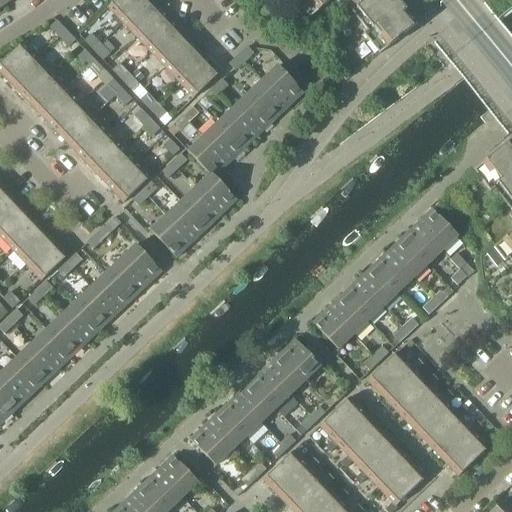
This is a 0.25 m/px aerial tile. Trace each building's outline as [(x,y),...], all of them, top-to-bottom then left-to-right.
[(122,24),(147,0),(116,0),(108,8),(122,24)] [(163,13),(150,0),(147,0),(122,24),(136,39),(163,13)] [(303,0),(302,1),(298,4),(309,18),(332,0),(335,0),(344,11),(348,8),(367,31),(363,34),(379,54),(417,25),(396,0),(303,0)] [(163,13),(136,39),(150,53),(177,28),(163,13)] [(58,37),(65,31),(56,21),(49,28),(58,37)] [(177,28),(150,53),(164,68),(191,43),(177,28)] [(74,40),(65,31),(58,37),(67,47),(74,40)] [(90,35),(83,41),(92,51),(99,44),(90,35)] [(101,46),(99,44),(92,51),(102,61),(114,49),(107,41),(101,46)] [(0,73),(10,84),(37,59),(22,43),(0,64),(0,73)] [(191,43),(164,68),(178,83),(205,58),(191,43)] [(93,59),(84,50),(76,57),(85,67),(93,59)] [(257,59),(251,52),(242,61),(248,67),(257,59)] [(220,73),(205,58),(178,83),(193,98),(220,73)] [(37,59),(10,84),(24,99),(51,74),(37,59)] [(102,69),(93,59),(85,67),(94,76),(102,69)] [(239,76),(248,67),(242,61),(233,70),(239,76)] [(118,64),(111,71),(119,79),(127,72),(118,64)] [(262,82),(287,108),(303,94),(277,67),(262,82)] [(136,71),(131,76),(137,82),(142,77),(136,71)] [(137,83),(127,72),(119,79),(129,90),(137,83)] [(65,89),(51,74),(24,99),(38,114),(65,89)] [(121,88),(111,78),(104,86),(113,96),(121,88)] [(228,86),(221,79),(212,88),(218,95),(228,86)] [(287,108),(262,82),(247,96),(273,122),(287,108)] [(113,96),(104,86),(97,93),(106,102),(113,96)] [(131,99),(121,88),(113,96),(123,107),(131,99)] [(209,104),(218,95),(212,88),(202,97),(209,104)] [(79,103),(65,89),(38,114),(52,129),(79,103)] [(155,102),(146,92),(138,99),(148,110),(155,102)] [(247,96),(232,110),(258,136),(273,122),(247,96)] [(165,112),(155,102),(148,110),(157,119),(165,112)] [(93,118),(79,103),(52,129),(66,144),(93,118)] [(198,115),(192,108),(183,117),(189,123),(198,115)] [(149,119),(140,110),(133,116),(142,126),(149,119)] [(232,110),(218,124),(243,150),(258,136),(232,110)] [(179,132),(189,123),(183,117),(173,126),(179,132)] [(107,133),(93,118),(66,144),(80,158),(107,133)] [(159,129),(149,119),(142,126),(152,136),(159,129)] [(243,150),(218,124),(203,138),(228,165),(243,150)] [(121,148),(107,133),(80,158),(94,173),(121,148)] [(228,165),(203,138),(187,153),(209,176),(210,175),(213,179),(214,178),(228,165)] [(179,150),(169,140),(161,147),(171,157),(179,150)] [(511,143),(511,142),(473,172),(490,192),(493,189),(511,212),(511,213),(509,216),(511,220),(511,143)] [(121,148),(94,173),(108,188),(135,163),(121,148)] [(180,155),(171,164),(177,170),(186,161),(180,155)] [(150,178),(135,163),(108,188),(123,204),(150,178)] [(177,170),(171,164),(162,172),(168,179),(177,170)] [(210,175),(209,176),(195,189),(221,216),(236,201),(214,178),(213,179),(210,175)] [(142,192),(148,198),(157,189),(151,183),(142,192)] [(0,184),(0,206),(11,196),(0,184)] [(195,189),(180,203),(206,230),(221,216),(195,189)] [(148,198),(142,192),(132,200),(139,207),(148,198)] [(0,234),(25,211),(11,196),(0,206),(0,234)] [(206,230),(180,203),(166,217),(191,244),(206,230)] [(432,210),(417,225),(442,252),(457,237),(432,210)] [(39,226),(25,211),(0,234),(0,238),(12,251),(39,226)] [(477,218),(484,227),(492,220),(485,212),(477,218)] [(191,244),(166,217),(150,232),(176,259),(191,244)] [(442,252),(417,225),(402,239),(427,266),(442,252)] [(39,226),(12,251),(26,266),(53,241),(39,226)] [(96,235),(102,241),(111,233),(105,226),(96,235)] [(511,233),(494,248),(505,262),(509,259),(511,263),(511,233)] [(93,250),(102,241),(96,235),(87,244),(93,250)] [(427,266),(402,239),(387,253),(412,280),(427,266)] [(53,241),(26,266),(41,282),(68,256),(53,241)] [(136,246),(120,260),(146,287),(161,273),(136,246)] [(412,280),(387,253),(372,267),(398,294),(412,280)] [(449,260),(459,271),(465,277),(466,278),(473,272),(456,254),(449,260)] [(82,261),(76,255),(66,263),(72,270),(82,261)] [(120,260),(105,275),(131,301),(146,287),(120,260)] [(63,278),(72,270),(66,263),(57,272),(63,278)] [(398,294),(372,267),(357,281),(383,308),(398,294)] [(465,277),(459,271),(450,279),(456,286),(465,277)] [(105,275),(90,289),(116,315),(131,301),(105,275)] [(383,308),(357,281),(343,295),(368,322),(383,308)] [(46,283),(37,291),(43,298),(52,289),(46,283)] [(116,315),(90,289),(76,303),(101,329),(116,315)] [(11,309),(19,302),(9,291),(1,299),(11,309)] [(43,298),(37,291),(28,300),(34,306),(43,298)] [(440,291),(431,300),(437,306),(446,297),(440,291)] [(368,322),(343,295),(328,309),(353,336),(368,322)] [(437,306),(431,300),(422,308),(428,315),(437,306)] [(101,329),(76,303),(61,317),(86,344),(101,329)] [(353,336),(328,309),(312,324),(338,351),(353,336)] [(16,311),(7,319),(13,326),(22,317),(16,311)] [(61,317),(46,331),(72,358),(86,344),(61,317)] [(13,326),(7,319),(0,326),(0,330),(4,334),(13,326)] [(407,334),(416,325),(410,319),(401,327),(407,334)] [(398,343),(407,334),(401,327),(392,336),(398,343)] [(46,331),(31,345),(57,372),(72,358),(46,331)] [(295,341),(279,355),(305,382),(320,367),(319,366),(303,349),(295,341)] [(31,345),(17,359),(42,386),(57,372),(31,345)] [(323,362),(307,346),(303,349),(319,366),(323,362)] [(378,362),(387,354),(381,347),(372,356),(378,362)] [(413,369),(416,372),(423,365),(418,360),(411,367),(398,353),(367,382),(383,398),(413,369)] [(305,382),(279,355),(265,369),(290,396),(305,382)] [(378,362),(372,356),(362,364),(368,371),(378,362)] [(42,386),(17,359),(2,373),(27,400),(42,386)] [(265,369),(250,383),(275,410),(290,396),(265,369)] [(425,382),(416,372),(413,369),(383,398),(398,414),(428,385),(431,388),(438,381),(433,376),(425,382)] [(27,400),(2,373),(0,374),(0,400),(12,414),(27,400)] [(250,383),(235,397),(260,424),(275,410),(250,383)] [(428,385),(398,414),(412,430),(443,401),(445,403),(452,397),(447,391),(440,398),(431,388),(428,385)] [(336,402),(345,393),(339,387),(330,396),(336,402)] [(235,397),(220,412),(246,438),(260,424),(235,397)] [(335,444),(365,415),(350,399),(319,428),(332,441),(325,448),(330,453),(337,446),(335,444)] [(0,425),(12,414),(0,400),(0,425)] [(443,401),(412,430),(427,445),(458,416),(460,419),(467,412),(462,407),(455,414),(445,403),(443,401)] [(318,407),(308,416),(315,423),(324,413),(318,407)] [(246,438),(220,412),(205,426),(231,452),(246,438)] [(380,431),(365,415),(335,444),(337,446),(347,457),(340,463),(345,469),(352,462),(350,460),(380,431)] [(315,423),(308,416),(299,424),(306,432),(315,423)] [(470,429),(460,419),(458,416),(427,445),(442,461),(473,432),(475,435),(482,428),(477,422),(470,429)] [(231,452),(205,426),(190,440),(215,467),(231,452)] [(395,446),(380,431),(350,460),(352,462),(362,472),(355,479),(360,484),(367,478),(365,475),(395,446)] [(473,432),(442,461),(458,477),(488,448),(490,450),(497,443),(492,438),(485,445),(475,435),(473,432)] [(285,450),(295,441),(288,434),(279,444),(285,450)] [(276,459),(285,450),(279,444),(269,452),(276,459)] [(410,462),(395,446),(365,475),(367,478),(377,488),(370,495),(375,500),(382,493),(380,491),(410,462)] [(309,469),(311,471),(318,465),(313,459),(306,466),(293,452),(263,481),(278,498),(309,469)] [(157,472),(183,498),(198,484),(173,457),(157,472)] [(425,478),(410,462),(380,491),(382,493),(392,504),(385,510),(386,511),(393,511),(397,509),(395,507),(425,478)] [(255,478),(265,470),(258,463),(249,472),(255,478)] [(309,469),(278,498),(291,511),(294,511),(324,484),(326,487),(333,480),(328,475),(321,482),(311,471),(309,469)] [(168,511),(183,498),(157,472),(142,486),(167,511),(168,511)] [(246,487),(255,478),(249,472),(240,480),(246,487)] [(336,497),(326,487),(324,484),(294,511),(325,511),(339,500),(341,503),(348,496),(343,490),(336,497)] [(167,511),(142,486),(127,500),(139,511),(167,511)] [(511,511),(511,506),(505,499),(491,511),(511,511)] [(139,511),(127,500),(114,511),(139,511)] [(351,511),(349,511),(341,503),(339,500),(325,511),(362,511),(363,511),(358,506),(351,511)]
